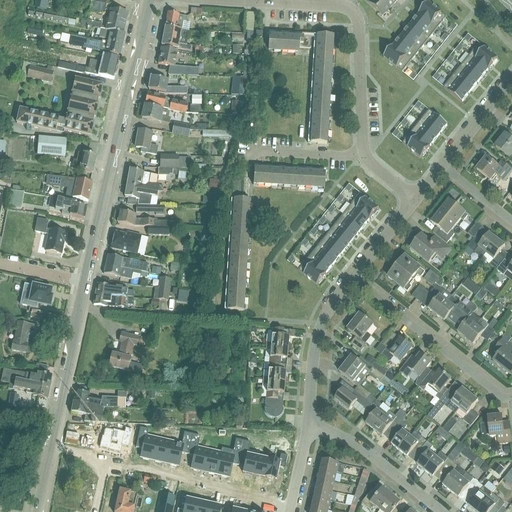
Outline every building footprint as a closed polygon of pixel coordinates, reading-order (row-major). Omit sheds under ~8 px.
[(36,0),(36,8),(44,9),(45,0),(36,0)] [(382,17),(389,9),(379,0),(370,0),(368,3),(382,17)] [(396,2),(394,0),(379,0),(389,9),(396,2)] [(106,5),(91,2),(89,12),(104,15),(106,5)] [(437,30),(447,18),(428,3),(419,15),(437,30)] [(128,14),(118,11),(111,10),(106,31),(123,35),(128,14)] [(168,14),(165,28),(189,33),(189,32),(204,33),(205,24),(197,24),(196,25),(185,23),(186,18),(168,14)] [(44,15),(43,19),(68,24),(69,20),(44,15)] [(419,15),(411,26),(429,40),(437,30),(419,15)] [(107,43),(122,46),(124,35),(123,35),(106,31),(101,30),(102,24),(88,21),(86,27),(100,30),(101,31),(99,39),(108,41),(107,43)] [(402,36),(420,51),(429,40),(411,26),(402,36)] [(32,28),(30,34),(41,37),(42,31),(32,28)] [(189,33),(165,28),(161,47),(190,52),(191,46),(186,46),(189,33)] [(253,43),(252,43),(253,32),(247,32),(246,43),(249,43),(248,52),(244,52),(244,56),(252,57),(253,43)] [(283,53),(284,34),(282,34),(282,37),(275,36),(275,33),(269,33),(268,52),(283,53)] [(289,34),(284,34),(283,53),(299,54),(299,49),(310,50),(311,36),(302,36),(300,36),(300,35),(296,35),(295,38),(288,37),(289,34)] [(313,49),(332,51),(333,37),(314,36),(317,37),(317,44),(314,44),(313,49)] [(402,36),(393,47),(412,62),(420,51),(402,36)] [(71,37),(69,45),(98,51),(100,44),(100,43),(84,39),(78,38),(71,37)] [(122,46),(107,43),(102,42),(101,44),(100,44),(98,51),(98,52),(109,55),(119,58),(122,46)] [(498,59),(479,44),(470,56),(488,70),(489,71),(498,59)] [(203,47),(195,47),(195,55),(204,55),(203,47)] [(402,73),(412,62),(393,47),(384,58),(402,73)] [(173,51),(161,49),(158,65),(170,67),(175,68),(175,67),(177,52),(173,51)] [(331,64),(332,51),(313,49),(313,50),(316,50),(316,57),(313,57),(312,63),(331,64)] [(119,60),(109,58),(103,56),(101,63),(90,61),(88,70),(85,69),(84,73),(114,81),(119,60)] [(470,56),(461,66),(480,81),(488,70),(470,56)] [(77,67),(59,63),(57,69),(76,73),(77,67)] [(331,64),(312,63),(315,64),(315,71),(312,70),(312,76),(331,77),(331,64)] [(471,92),(480,81),(461,66),(457,71),(453,77),(471,92)] [(53,73),(30,67),(27,78),(51,84),(53,73)] [(170,67),(169,76),(187,76),(188,68),(175,67),(175,68),(170,67)] [(330,91),(331,77),(312,76),(312,77),(314,77),(314,84),(311,84),(311,90),(330,91)] [(462,103),(471,92),(453,77),(444,88),(462,103)] [(168,81),(161,80),(151,78),(149,91),(159,93),(158,94),(166,96),(186,95),(186,89),(166,89),(168,81)] [(245,96),(248,80),(242,79),(239,95),(245,96)] [(73,94),(73,97),(96,102),(97,100),(99,100),(102,87),(75,80),(72,94),(73,94)] [(330,91),(311,90),(314,90),(313,97),(310,97),(310,103),(329,104),(330,91)] [(165,99),(157,97),(147,95),(145,105),(185,114),(187,105),(171,102),(165,99)] [(96,105),(96,102),(73,97),(72,99),(71,99),(67,112),(69,113),(68,115),(92,121),(92,118),(95,119),(98,105),(96,105)] [(231,102),(231,115),(239,116),(239,109),(240,109),(240,103),(239,103),(239,102),(231,102)] [(328,118),(329,104),(310,103),(310,104),(313,104),(312,111),(309,111),(309,117),(328,118)] [(160,111),(154,109),(144,107),(142,120),(151,122),(160,124),(160,123),(170,125),(171,119),(167,118),(168,112),(160,111)] [(198,115),(198,107),(190,107),(190,115),(198,115)] [(55,133),(57,128),(58,121),(59,120),(20,110),(16,124),(55,133)] [(420,122),(438,137),(447,126),(448,126),(429,111),(420,122)] [(91,123),(92,121),(68,115),(68,118),(66,117),(65,123),(58,121),(57,128),(63,130),(63,131),(90,137),(94,124),(91,123)] [(308,130),(327,131),(328,118),(309,117),(312,117),(312,124),(309,124),(308,130)] [(430,147),(438,137),(420,122),(412,133),(430,147)] [(190,131),(190,128),(174,125),(172,135),(188,138),(190,131)] [(327,145),(327,131),(308,130),(311,131),(311,138),(308,137),(307,144),(327,145)] [(151,134),(148,133),(139,131),(135,148),(141,149),(140,153),(157,156),(158,148),(149,146),(151,134)] [(430,148),(430,147),(412,133),(402,144),(421,159),(430,148)] [(511,156),(511,140),(506,135),(496,148),(510,159),(511,156)] [(64,159),(66,141),(38,138),(37,156),(64,159)] [(96,157),(86,155),(80,153),(78,155),(76,162),(73,161),(71,170),(82,172),(92,175),(96,157)] [(160,169),(178,170),(190,170),(204,170),(204,168),(189,168),(189,159),(178,159),(178,157),(160,157),(160,169)] [(498,168),(487,159),(477,171),(490,181),(495,176),(504,182),(511,172),(511,170),(502,162),(498,168)] [(253,186),(267,187),(269,168),(265,167),(265,170),(258,170),(258,167),(254,167),(253,186)] [(281,188),(283,169),(279,168),(279,171),(271,171),(272,168),(269,168),(267,187),(281,188)] [(281,188),(296,188),(297,169),(292,169),(292,172),(285,172),(285,169),(283,169),(281,188)] [(296,188),(310,189),(311,170),(306,170),(305,173),(298,172),(298,170),(297,169),(296,188)] [(324,190),(324,183),(325,171),(319,171),(319,174),(312,173),(312,170),(311,170),(310,189),(324,190)] [(127,186),(158,192),(159,186),(149,184),(150,175),(143,174),(143,173),(130,171),(127,186)] [(92,184),(83,182),(70,179),(47,176),(46,186),(68,189),(66,198),(88,203),(92,184)] [(240,198),(241,180),(232,179),(231,197),(240,198)] [(149,206),(151,197),(157,198),(158,192),(127,186),(125,198),(130,199),(128,206),(135,206),(149,207),(149,206)] [(21,211),(24,194),(20,193),(12,192),(11,192),(8,209),(21,211)] [(360,194),(351,206),(369,220),(370,221),(379,209),(360,194)] [(87,208),(77,206),(77,204),(58,200),(56,210),(63,212),(63,209),(71,210),(69,216),(84,220),(87,208)] [(230,214),(249,216),(250,202),(231,200),(231,204),(234,205),(233,212),(230,211),(230,214)] [(450,202),(441,213),(456,226),(461,220),(463,223),(468,217),(450,202)] [(149,207),(135,206),(135,214),(155,214),(155,216),(164,216),(164,207),(149,207)] [(361,231),(369,220),(351,206),(343,216),(361,231)] [(135,227),(148,228),(153,228),(154,221),(135,221),(136,216),(120,212),(117,223),(127,226),(135,227)] [(433,234),(441,240),(447,245),(454,236),(454,233),(452,231),(456,226),(441,213),(432,224),(437,229),(433,234)] [(249,216),(230,214),(230,218),(233,218),(232,225),(230,225),(229,228),(248,229),(249,216)] [(208,216),(200,216),(199,224),(207,225),(208,216)] [(343,216),(334,227),(352,242),(361,231),(343,216)] [(50,231),(46,230),(48,222),(37,220),(34,233),(45,235),(49,236),(45,252),(61,255),(64,242),(66,234),(65,234),(50,230),(50,231)] [(482,229),(477,224),(468,235),(474,240),(482,229)] [(334,227),(325,238),(343,253),(352,242),(334,227)] [(153,228),(148,228),(148,237),(171,237),(171,230),(169,230),(169,228),(161,228),(153,228)] [(248,229),(229,228),(229,231),(232,231),(232,238),(229,238),(228,242),(248,243),(248,229)] [(112,250),(121,252),(137,255),(141,237),(132,235),(131,237),(115,234),(112,250)] [(486,254),(486,255),(497,241),(489,234),(482,243),(476,238),(467,248),(482,259),(486,254)] [(450,250),(443,245),(435,238),(431,244),(422,237),(412,250),(429,263),(436,254),(442,259),(450,250)] [(325,238),(316,249),(335,264),(343,253),(325,238)] [(505,247),(497,241),(487,253),(486,255),(486,254),(482,259),(490,265),(489,266),(496,271),(509,256),(502,251),(505,247)] [(248,243),(228,242),(228,244),(231,245),(231,252),(228,252),(228,256),(247,257),(248,243)] [(308,260),(326,274),(335,264),(316,249),(308,260)] [(511,257),(509,255),(496,271),(503,277),(507,272),(511,275),(511,257)] [(108,256),(105,268),(114,270),(115,266),(121,267),(120,269),(129,271),(129,270),(133,271),(141,273),(146,274),(147,268),(147,265),(138,263),(138,268),(130,266),(131,261),(117,258),(108,256)] [(247,257),(228,256),(227,258),(230,258),(230,265),(227,265),(227,270),(246,271),(247,257)] [(406,258),(397,268),(413,280),(417,276),(420,279),(425,273),(406,258)] [(326,274),(308,260),(299,271),(317,286),(327,275),(326,274)] [(171,263),(170,270),(179,272),(180,265),(171,263)] [(131,281),(133,271),(129,270),(129,271),(120,269),(121,267),(115,266),(114,270),(105,268),(103,275),(113,277),(131,281)] [(451,266),(448,270),(454,275),(457,270),(451,266)] [(160,275),(161,269),(152,267),(151,274),(160,275)] [(409,285),(413,280),(397,268),(389,278),(408,293),(412,288),(409,285)] [(246,271),(227,270),(227,271),(230,271),(229,278),(226,278),(226,283),(245,285),(246,271)] [(424,280),(435,288),(437,286),(440,281),(441,280),(431,272),(424,280)] [(158,288),(161,289),(169,289),(170,280),(159,279),(158,288)] [(467,280),(463,285),(474,294),(478,289),(467,280)] [(245,285),(226,283),(226,285),(229,285),(228,292),(225,292),(225,297),(244,298),(245,285)] [(23,294),(20,306),(36,309),(37,305),(50,308),(52,297),(50,297),(51,290),(41,288),(42,286),(35,285),(34,287),(33,286),(30,296),(23,294)] [(127,290),(112,288),(97,286),(95,296),(122,298),(126,299),(127,290)] [(437,286),(435,288),(430,294),(429,296),(435,301),(428,310),(436,317),(451,298),(439,288),(437,286)] [(421,305),(429,296),(430,294),(421,287),(416,292),(420,295),(416,300),(421,305)] [(161,289),(158,288),(155,288),(154,300),(167,302),(169,289),(161,289)] [(188,304),(188,291),(177,291),(177,303),(188,304)] [(494,291),(491,295),(496,299),(499,296),(501,294),(497,291),(494,291)] [(128,299),(126,299),(122,298),(95,296),(93,306),(106,307),(117,308),(127,309),(128,299)] [(244,298),(225,297),(225,298),(228,298),(227,305),(225,305),(224,311),(243,313),(244,298)] [(466,309),(451,298),(436,317),(444,323),(451,314),(458,319),(466,309)] [(470,304),(466,309),(458,319),(465,325),(458,333),(465,340),(477,326),(481,320),(473,314),(477,309),(470,304)] [(32,311),(30,319),(44,322),(45,313),(32,311)] [(360,315),(354,322),(368,333),(374,326),(360,315)] [(368,334),(368,333),(354,322),(347,331),(356,338),(351,345),(361,353),(367,346),(366,344),(372,337),(368,334)] [(11,351),(16,352),(26,354),(28,345),(25,345),(27,333),(37,335),(38,328),(18,325),(14,342),(13,342),(11,351)] [(491,338),(493,335),(494,334),(495,333),(488,327),(484,331),(477,326),(465,340),(473,346),(481,337),(487,343),(491,338)] [(272,330),(271,340),(271,344),(266,344),(265,347),(291,349),(291,347),(289,344),(288,344),(289,338),(294,339),(295,332),(272,330)] [(387,349),(393,341),(396,336),(391,332),(381,344),(387,349)] [(502,339),(508,344),(511,339),(505,334),(502,339)] [(133,345),(136,346),(138,339),(121,335),(120,343),(123,343),(119,357),(112,356),(109,368),(119,370),(141,375),(143,367),(130,363),(130,365),(128,364),(130,356),(133,345)] [(397,345),(393,341),(387,349),(381,356),(389,363),(394,357),(401,363),(412,349),(401,340),(397,345)] [(511,356),(509,354),(511,349),(511,347),(503,340),(495,350),(500,354),(494,362),(511,377),(511,356)] [(291,352),(291,349),(265,347),(265,350),(270,351),(269,365),(292,367),(292,360),(287,360),(287,354),(288,354),(291,352)] [(365,361),(372,367),(374,364),(375,364),(376,362),(369,356),(365,361)] [(419,388),(431,373),(427,369),(431,364),(421,356),(413,365),(409,361),(400,372),(406,378),(411,371),(419,377),(418,379),(415,385),(419,388)] [(346,365),(359,376),(366,368),(352,357),(346,365)] [(374,364),(372,367),(374,368),(380,373),(385,377),(386,375),(386,373),(375,364),(374,364)] [(36,365),(35,372),(47,374),(48,368),(36,365)] [(291,373),(292,367),(269,365),(268,379),(263,378),(262,382),(288,384),(288,382),(286,379),(285,378),(285,373),(291,373)] [(359,376),(346,365),(339,373),(353,384),(358,388),(359,386),(364,380),(359,376)] [(385,377),(380,373),(374,368),(369,373),(381,382),(385,377)] [(10,379),(50,388),(52,377),(37,374),(36,377),(23,374),(23,375),(12,372),(10,379)] [(449,391),(445,388),(451,380),(440,372),(436,376),(432,372),(431,373),(419,388),(424,392),(426,390),(441,401),(449,391)] [(47,399),(50,388),(10,379),(8,390),(13,391),(13,389),(27,392),(33,394),(32,396),(47,399)] [(266,400),(265,409),(265,412),(267,416),(270,418),(273,419),(277,419),(280,417),(282,414),(283,410),(282,410),(283,401),(289,402),(289,395),(284,394),(284,389),(285,389),(288,386),(288,384),(262,382),(262,385),(267,385),(266,400)] [(373,406),(355,391),(350,388),(343,382),(338,388),(342,391),(335,400),(350,412),(357,403),(368,412),(373,406)] [(358,388),(355,391),(373,406),(376,401),(369,396),(370,395),(359,386),(358,388)] [(455,415),(471,396),(463,389),(459,394),(451,389),(449,391),(441,401),(440,403),(435,408),(439,412),(444,406),(448,409),(455,415)] [(75,392),(73,403),(100,409),(104,409),(117,409),(118,399),(117,399),(102,399),(101,402),(89,399),(89,395),(75,392)] [(471,427),(473,425),(479,417),(471,411),(478,402),(471,396),(455,415),(463,421),(471,427)] [(366,425),(373,431),(387,415),(379,408),(381,406),(376,401),(373,406),(368,412),(364,416),(370,420),(366,425)] [(102,417),(104,410),(104,409),(100,409),(73,403),(71,414),(91,418),(90,423),(107,424),(108,419),(102,417)] [(395,417),(401,421),(406,415),(400,410),(395,417)] [(389,429),(393,432),(401,423),(389,413),(387,415),(373,431),(382,438),(389,429)] [(488,418),(489,424),(481,425),(482,437),(490,436),(491,438),(498,437),(499,445),(511,444),(510,427),(503,428),(502,417),(488,418)] [(399,452),(410,438),(403,432),(407,427),(401,423),(393,432),(398,437),(391,445),(399,452)] [(440,428),(436,433),(441,437),(445,432),(440,428)] [(153,461),(158,440),(147,438),(148,431),(140,429),(135,449),(142,450),(140,459),(153,461)] [(124,443),(130,443),(130,431),(118,431),(118,432),(105,431),(105,437),(103,437),(103,449),(123,450),(124,443)] [(414,449),(419,453),(427,443),(414,433),(410,438),(399,452),(407,458),(414,449)] [(181,445),(170,443),(165,464),(178,467),(181,454),(188,455),(192,435),(184,434),(181,445)] [(204,473),(209,451),(197,449),(200,437),(192,435),(188,455),(194,457),(191,470),(204,473)] [(165,464),(170,443),(158,440),(153,461),(165,464)] [(240,459),(244,442),(235,440),(234,445),(233,452),(222,449),(221,449),(220,454),(221,454),(216,475),(229,478),(232,465),(238,467),(240,459)] [(250,444),(244,442),(240,459),(246,460),(243,474),(254,476),(258,459),(259,454),(248,452),(250,444)] [(425,472),(436,458),(429,452),(432,447),(427,443),(419,453),(424,457),(417,466),(425,472)] [(460,445),(456,450),(461,454),(464,449),(460,445)] [(465,459),(470,453),(466,449),(461,455),(465,459)] [(220,454),(209,451),(204,473),(216,475),(221,454),(220,454)] [(440,470),(445,473),(452,464),(447,460),(440,453),(436,458),(425,472),(433,479),(440,470)] [(268,461),(264,479),(275,481),(278,468),(285,469),(288,457),(280,456),(278,464),(268,461)] [(254,476),(264,479),(268,461),(258,459),(254,476)] [(478,459),(473,464),(477,468),(480,467),(483,463),(478,459)] [(322,461),(319,471),(336,474),(338,464),(322,461)] [(443,486),(451,493),(466,474),(452,464),(445,473),(450,478),(443,486)] [(496,464),(492,469),(500,475),(504,470),(496,464)] [(334,483),(336,474),(319,471),(317,480),(334,483)] [(471,494),(478,484),(466,474),(451,493),(459,499),(466,490),(471,494)] [(138,483),(143,484),(151,485),(151,481),(155,481),(155,478),(139,475),(138,483)] [(332,493),(334,483),(317,480),(315,489),(332,493)] [(483,487),(491,494),(496,488),(488,481),(483,487)] [(468,507),(474,511),(477,511),(491,494),(478,484),(471,494),(476,498),(468,507)] [(315,489),(313,498),(329,502),(332,493),(315,489)] [(378,511),(390,497),(381,489),(374,498),(369,494),(361,504),(369,511),(372,507),(378,511)] [(132,511),(137,495),(129,493),(119,491),(114,511),(132,511)] [(505,505),(500,501),(491,494),(477,511),(490,511),(491,511),(492,511),(498,511),(500,511),(505,505)] [(161,495),(157,511),(171,511),(174,498),(161,495)] [(346,496),(344,505),(350,507),(352,497),(346,496)] [(392,511),(399,504),(390,497),(378,511),(377,511),(392,511)] [(329,502),(313,498),(311,508),(327,511),(329,502)] [(183,511),(177,511),(176,511),(195,511),(197,503),(186,501),(183,511)] [(197,503),(195,511),(207,511),(209,506),(197,503)]
